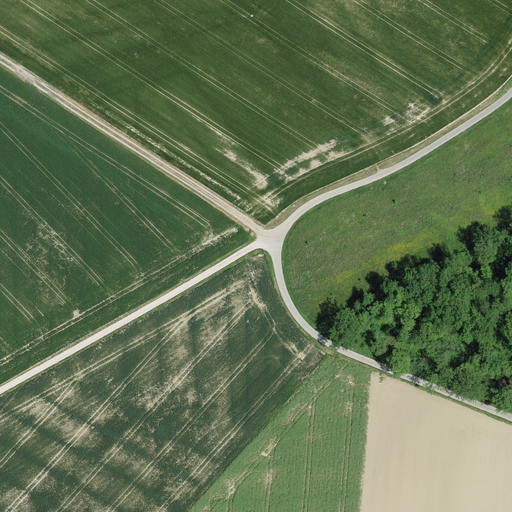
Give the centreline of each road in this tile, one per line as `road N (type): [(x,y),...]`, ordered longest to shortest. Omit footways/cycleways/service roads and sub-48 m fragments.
road 1 (track): [(511,92),(392,170),(303,209),(277,248),(293,311),(320,338),(511,418)]
road 2 (track): [(272,240),(0,58)]
road 3 (track): [(279,240),(248,249),(0,391)]
